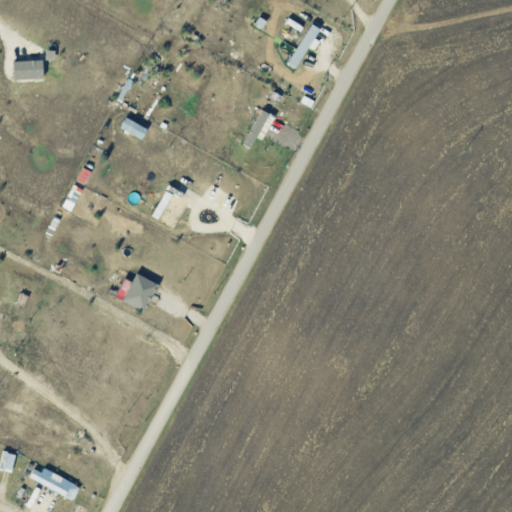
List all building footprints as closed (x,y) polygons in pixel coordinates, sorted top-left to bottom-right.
[(322,28),(314,23),(288,63),(296,68),(322,28)] [(45,77),(45,59),(15,61),(15,79),(45,77)] [(246,144),(253,148),(262,130),(266,132),(274,114),(262,109),(246,144)] [(150,128),(128,117),(122,127),(144,139),(150,128)] [(92,170),(84,167),(78,181),(86,184),(92,170)] [(153,215),(175,228),(190,203),(168,190),(153,215)] [(124,300),(145,312),(160,284),(139,273),(124,300)] [(17,454),(4,451),(0,467),(0,468),(13,472),(17,454)] [(34,468),(30,479),(76,498),(81,484),(44,469),(43,472),(34,468)]
